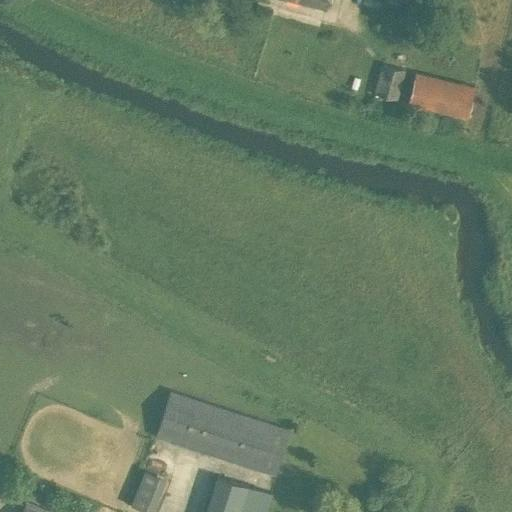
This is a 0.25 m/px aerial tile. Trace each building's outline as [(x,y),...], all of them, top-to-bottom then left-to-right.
[(293,0),(325,8),(326,0),(293,0)] [(373,93),(397,99),(404,69),(380,63),(373,93)] [(407,105),(466,119),(474,86),(414,72),(407,105)] [(274,475),(289,429),(169,389),(154,436),(274,475)] [(144,469),(130,505),(148,511),(152,511),(166,478),(144,469)] [(215,475),(203,511),(264,511),(271,492),(215,475)] [(54,511),(27,500),(21,511),(54,511)]
